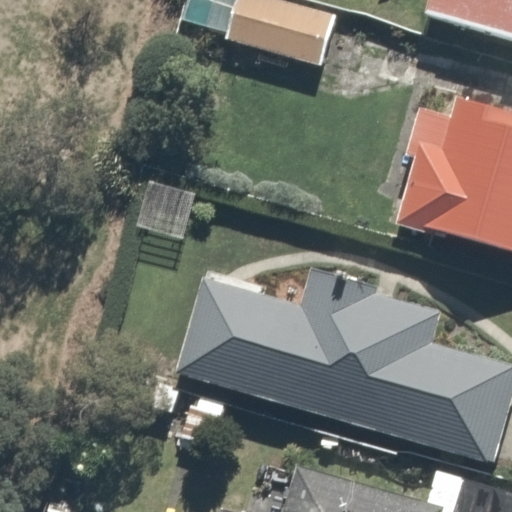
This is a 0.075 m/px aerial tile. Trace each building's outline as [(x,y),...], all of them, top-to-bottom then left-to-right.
[(227,0),(206,60),(247,75),(257,47),(315,68),(333,17),(286,0),(227,0)] [(511,0),(412,0),(410,7),(511,39),(511,0)] [(511,94),(422,70),(381,215),(511,251),(511,94)] [(190,181),(141,165),(121,224),(170,240),(190,181)] [(511,352),(444,332),(450,315),(306,270),(296,301),(187,267),(157,362),(489,466),(511,393),(511,352)] [(413,511),(415,509),(265,461),(248,511),(232,511),(195,500),(191,511),(413,511)] [(511,511),(511,489),(442,464),(424,511),(511,511)]
